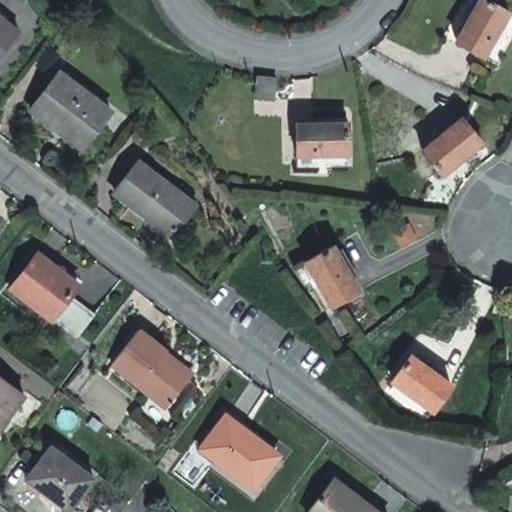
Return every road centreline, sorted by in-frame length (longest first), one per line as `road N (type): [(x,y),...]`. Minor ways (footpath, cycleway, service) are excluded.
road 1 (residential): [(0,162),(453,511)]
road 2 (residential): [(374,0),(357,27),(290,56),(220,39),(181,0)]
